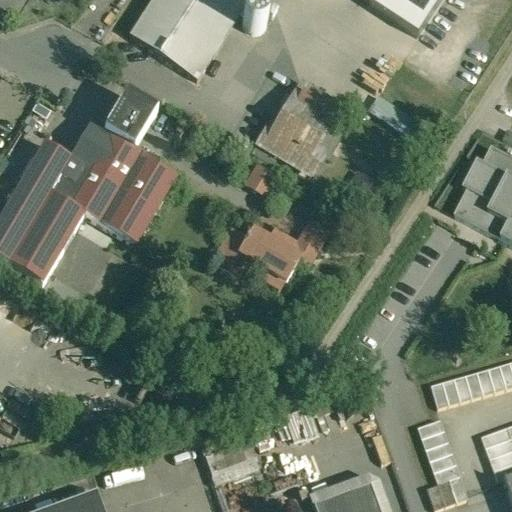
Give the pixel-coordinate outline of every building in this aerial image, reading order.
[(157,0),(130,42),(198,87),(255,0),(354,0),(417,41),(444,0),(157,0)] [(316,106),(297,94),(281,120),(285,122),(275,138),(266,133),(257,150),(278,162),(282,156),(294,162),(292,166),(312,177),(324,156),(315,151),(327,129),(332,131),(342,113),(320,100),(316,106)] [(177,180),(91,129),(70,165),(49,200),(83,221),(135,251),(177,180)] [(511,155),(488,144),(448,221),(511,253),(511,155)] [(83,221),(49,200),(70,165),(44,149),(0,223),(0,265),(42,291),(83,221)] [(250,168),(238,190),(259,201),(271,179),(250,168)] [(351,174),(340,197),(360,207),(371,184),(351,174)] [(330,234),(311,222),(307,230),(326,241),(330,234)] [(231,233),(218,255),(223,258),(216,271),(236,283),(247,264),(238,259),(244,248),(243,247),(246,243),(247,244),(248,243),(231,233)] [(273,246),(253,234),(248,243),(247,244),(246,243),(243,247),(244,248),(238,259),(247,264),(286,287),(300,262),(273,246)] [(306,252),(279,236),(273,246),(300,262),(306,252)] [(511,364),(424,388),(430,411),(511,389),(511,364)] [(434,424),(411,433),(432,492),(423,496),(428,511),(436,511),(462,503),(434,424)] [(250,449),(206,463),(215,491),(259,477),(250,449)] [(511,511),(511,478),(498,483),(508,511),(511,511)] [(367,481),(308,503),(310,511),(386,511),(378,487),(367,481)] [(99,511),(95,499),(59,511),(99,511)]
